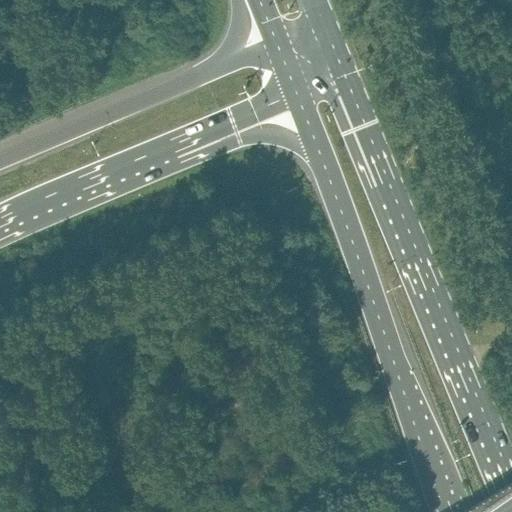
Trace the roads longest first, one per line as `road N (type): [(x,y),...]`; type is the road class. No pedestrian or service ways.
road 1 (primary): [(511,483),(335,51)]
road 2 (primary): [(298,99),(449,511)]
road 3 (motorway): [(0,223),(298,99)]
road 4 (motorway): [(276,44),(0,162)]
